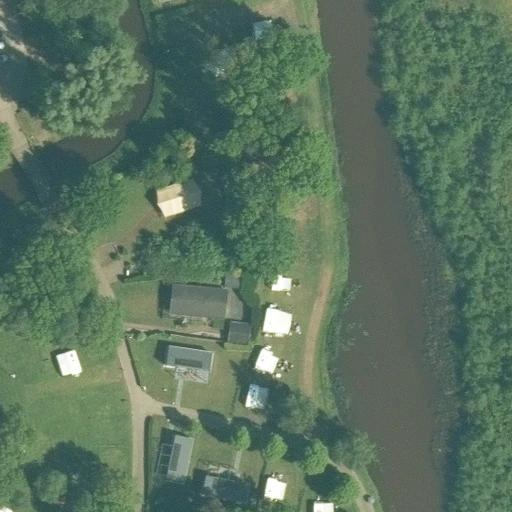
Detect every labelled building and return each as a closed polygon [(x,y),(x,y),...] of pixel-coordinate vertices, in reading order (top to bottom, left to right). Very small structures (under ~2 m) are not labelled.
[(170,217),(211,203),(201,175),(160,190),(170,217)] [(245,287),(246,273),(229,273),(229,286),(245,287)] [(258,294),(310,311),(316,294),(264,277),(258,294)] [(222,322),(225,293),(173,288),(170,317),(222,322)] [(247,346),(250,330),(230,327),(227,343),(247,346)] [(252,341),(247,393),(269,395),(274,343),(252,341)] [(169,349),(167,349),(164,367),(165,367),(182,370),(205,373),(208,374),(210,355),(209,355),(186,352),(169,349)] [(182,485),(191,443),(173,439),(164,481),(182,485)] [(289,509),(295,465),(277,463),(271,506),(289,509)] [(200,497),(244,506),(248,487),(204,479),(200,497)]
